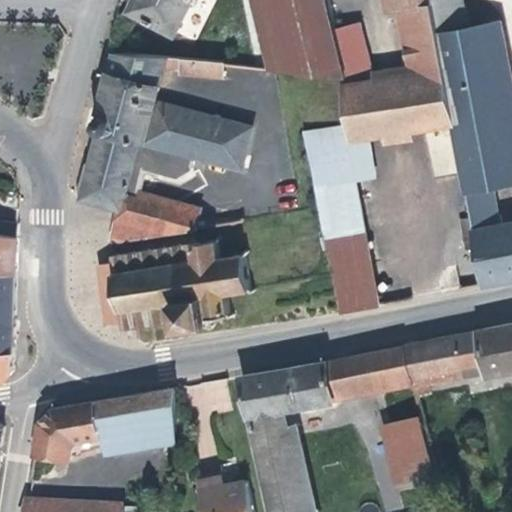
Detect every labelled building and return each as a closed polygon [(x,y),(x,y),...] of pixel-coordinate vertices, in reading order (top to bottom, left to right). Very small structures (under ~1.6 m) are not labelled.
[(187,0),(132,0),(128,8),(172,30),(187,0)] [(248,0),(264,68),(338,78),(343,78),(324,0),(248,0)] [(394,11),(391,0),(382,0),(385,12),(394,11)] [(440,69),(430,9),(428,0),(391,0),(394,11),(397,10),(409,75),(440,69)] [(428,0),(430,9),(462,3),(461,0),(428,0)] [(462,3),(430,9),(467,210),(493,206),(489,186),(511,181),(511,76),(501,23),(467,29),(462,3)] [(343,78),(338,78),(340,88),(365,83),(353,23),(331,28),(343,78)] [(191,155),(239,166),(249,124),(150,100),(160,66),(179,66),(180,71),(219,74),(219,61),(110,51),(90,126),(94,128),(86,162),(82,162),(74,192),(78,194),(76,199),(114,210),(107,241),(166,233),(173,201),(136,191),(141,169),(174,177),(188,168),(191,155)] [(409,75),(407,64),(368,72),(370,82),(409,75)] [(451,124),(440,69),(340,88),(349,142),(451,124)] [(374,304),(344,129),(301,130),(311,177),(336,312),(374,304)] [(413,142),(411,131),(374,137),(375,149),(413,142)] [(428,133),(432,176),(455,173),(451,131),(428,133)] [(497,227),(493,206),(467,210),(471,232),(497,227)] [(0,269),(12,270),(13,221),(0,218),(0,269)] [(511,277),(511,224),(471,232),(480,284),(511,277)] [(222,236),(217,233),(213,238),(194,240),(193,237),(188,237),(189,241),(109,252),(110,261),(95,264),(103,320),(118,318),(119,325),(173,321),(174,322),(171,326),(177,330),(180,324),(200,322),(206,326),(211,321),(205,316),(221,313),(226,317),(229,314),(226,311),(222,290),(244,287),(248,291),(251,287),(247,284),(243,253),(247,247),(242,245),(239,249),(219,252),(218,242),(222,236)] [(12,270),(0,269),(0,380),(8,367),(12,270)] [(511,322),(474,330),(483,375),(511,369),(511,322)] [(481,366),(474,330),(451,335),(458,370),(481,366)] [(399,345),(407,378),(407,379),(458,370),(451,335),(399,345)] [(407,378),(399,345),(322,360),(235,376),(243,416),(350,396),(349,387),(407,378)] [(420,377),(407,379),(411,394),(423,391),(420,377)] [(409,385),(407,379),(407,378),(349,387),(350,396),(409,385)] [(171,442),(171,386),(90,400),(99,456),(171,442)] [(433,435),(423,391),(411,394),(422,437),(433,435)] [(95,434),(90,400),(47,408),(35,420),(26,479),(31,479),(34,463),(39,463),(41,454),(42,452),(61,454),(62,443),(70,436),(95,434)] [(247,433),(281,427),(277,409),(243,416),(247,433)] [(432,478),(416,413),(374,422),(389,488),(432,478)] [(310,511),(291,425),(281,427),(300,511),(310,511)] [(300,511),(281,427),(247,433),(263,511),(300,511)] [(247,511),(240,480),(217,485),(215,481),(191,487),(196,511),(247,511)] [(20,511),(95,511),(96,508),(22,502),(20,511)]
